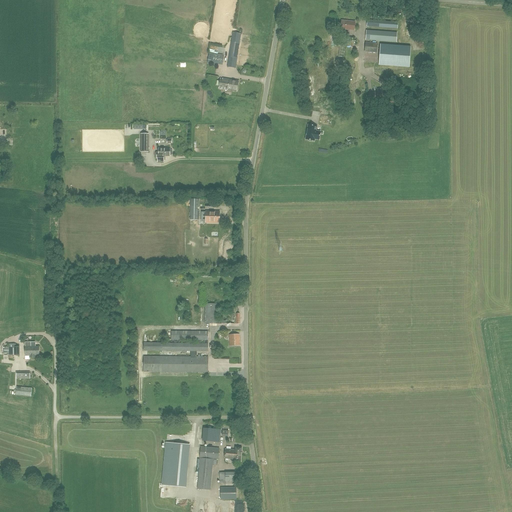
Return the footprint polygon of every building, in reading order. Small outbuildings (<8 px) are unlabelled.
[(398,28),(398,22),(367,20),(367,26),(398,28)] [(354,30),(355,22),(342,21),(341,29),(354,30)] [(396,42),(397,33),(367,31),(366,40),(396,42)] [(236,68),(241,34),(233,32),(227,67),(236,68)] [(377,53),(378,44),(366,43),(365,52),(377,53)] [(411,46),(380,44),(379,65),(409,68),(411,46)] [(330,50),(313,46),(311,57),(329,60),(330,50)] [(223,61),(224,55),(214,53),(213,59),(218,60),(217,64),(222,65),(223,61)] [(237,91),(238,82),(221,79),(219,89),(237,91)] [(370,100),(386,98),(385,88),(378,89),(378,92),(369,94),(370,100)] [(315,125),(311,124),(310,125),(308,125),(306,139),(308,140),(308,141),(312,141),(314,141),(315,139),(319,140),(320,132),(316,131),(317,126),(315,126),(315,125)] [(164,162),(164,158),(163,158),(163,156),(164,156),(170,156),(170,155),(171,155),(172,154),(172,150),(171,149),(170,149),(159,149),(159,153),(157,153),(157,159),(158,159),(158,162),(164,162)] [(199,208),(199,199),(190,199),(190,220),(199,220),(199,211),(198,211),(198,208),(199,208)] [(206,212),(206,222),(220,223),(220,212),(206,212)] [(221,320),(217,320),(218,304),(205,304),(205,323),(235,324),(235,314),(221,313),(221,320)] [(168,331),(168,344),(144,343),(144,350),(191,351),(191,357),(173,357),(160,357),(144,357),(144,372),(208,372),(208,357),(201,357),(201,354),(197,354),(197,353),(197,351),(208,351),(208,332),(168,331)] [(230,346),(240,346),(240,334),(229,335),(230,346)] [(36,347),(36,342),(31,342),(31,347),(25,347),(25,356),(30,356),(30,358),(36,358),(36,356),(39,356),(39,346),(36,347)] [(20,355),(20,347),(14,346),(14,347),(9,347),(5,347),(5,353),(7,353),(7,351),(9,351),(9,355),(14,355),(20,355)] [(31,396),(32,388),(17,387),(16,395),(31,396)] [(220,442),(221,430),(204,428),(202,441),(220,442)] [(182,487),(186,445),(166,443),(162,485),(182,487)] [(218,459),(219,449),(201,447),(200,457),(197,488),(210,490),(213,465),(216,465),(217,460),(213,460),(213,459),(218,459)] [(241,461),(242,448),(236,447),(236,450),(225,449),(225,459),(235,459),(235,461),(241,461)] [(236,484),(235,472),(225,472),(219,473),(220,484),(226,484),(236,484)] [(221,499),(236,499),(236,488),(220,488),(221,499)]
